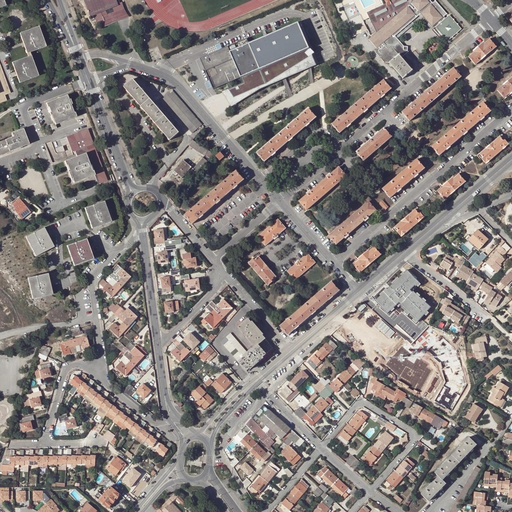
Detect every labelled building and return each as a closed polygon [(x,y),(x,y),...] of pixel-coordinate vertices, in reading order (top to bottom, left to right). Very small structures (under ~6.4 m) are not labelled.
[(102,23),(103,22),(104,24),(116,19),(115,17),(123,14),(120,4),(118,5),(115,0),(87,0),(84,1),(88,11),(88,12),(89,13),(90,16),(93,15),(96,22),(97,23),(97,24),(98,24),(99,24),(102,23)] [(392,0),(392,1),(392,3),(397,0),(406,0),(407,0),(407,2),(393,8),(392,7),(392,6),(388,8),(389,9),(389,10),(375,17),(375,16),(374,14),(373,12),(385,6),(384,4),(367,13),(376,30),(371,35),(371,36),(413,0),(412,0),(392,0)] [(411,70),(399,55),(393,49),(394,46),(398,42),(394,37),(395,36),(419,15),(421,13),(432,27),(444,16),(447,14),(435,1),(432,3),(429,0),(412,0),(413,0),(371,36),(368,39),(372,43),(376,48),(375,53),(377,56),(380,56),(380,58),(383,62),(384,62),(385,63),(386,62),(389,62),(402,78),(411,70)] [(120,4),(123,14),(115,17),(116,19),(104,24),(103,22),(102,23),(104,27),(129,17),(125,12),(124,9),(123,6),(122,3),(120,4)] [(385,6),(373,12),(374,14),(385,8),(386,10),(389,9),(388,8),(386,3),(384,4),(385,6)] [(445,19),(444,16),(432,27),(421,13),(419,15),(432,30),(435,27),(440,33),(440,31),(442,29),(443,27),(440,24),(441,23),(444,20),(445,20),(445,19)] [(444,20),(441,23),(440,24),(443,27),(442,29),(440,31),(440,33),(443,36),(444,36),(444,37),(447,40),(448,41),(451,38),(451,36),(453,37),(456,34),(456,32),(457,33),(460,30),(460,28),(458,25),(456,25),(457,24),(454,21),(452,21),(453,19),(450,16),(448,16),(445,19),(445,20),(444,20)] [(312,56),(297,22),(276,31),(275,29),(272,30),(273,33),(267,36),(266,33),(263,34),(264,37),(248,44),(246,39),(219,50),(220,52),(210,57),(210,59),(209,59),(207,56),(200,59),(213,89),(227,83),(229,89),(228,90),(233,99),(267,84),(288,71),(297,68),(297,67),(297,66),(297,65),(312,56)] [(45,47),(38,30),(35,31),(34,28),(21,33),(22,36),(19,37),(25,51),(27,50),(29,53),(45,47)] [(395,36),(394,37),(398,42),(394,46),(393,49),(399,55),(400,54),(402,57),(405,55),(415,67),(418,64),(419,64),(407,51),(403,50),(403,46),(395,36)] [(489,38),(484,43),(483,42),(472,51),(473,52),(468,56),(475,64),(496,46),(489,38)] [(219,50),(207,56),(209,59),(210,59),(210,57),(220,52),(219,50)] [(233,99),(228,90),(225,91),(234,105),(260,89),(316,65),(312,56),(297,65),(297,66),(297,67),(297,68),(288,71),(267,84),(233,99)] [(37,76),(31,59),(28,60),(27,57),(14,62),(15,65),(12,66),(17,80),(20,79),(21,82),(37,76)] [(0,103),(7,101),(5,96),(11,94),(0,63),(0,103)] [(407,105),(408,106),(401,112),(409,121),(461,76),(453,67),(446,73),(445,73),(442,76),(429,88),(428,87),(424,91),(425,91),(412,103),(411,102),(407,105)] [(511,76),(497,89),(504,97),(509,93),(510,94),(511,91),(511,76)] [(178,133),(132,80),(123,87),(169,141),(178,133)] [(383,80),(331,124),(339,133),(346,127),(347,128),(351,124),(350,124),(363,112),(364,113),(367,110),(366,109),(380,97),(381,98),(384,95),(384,94),(391,88),(383,80)] [(201,125),(172,91),(162,99),(192,133),(201,125)] [(55,125),(76,117),(74,113),(72,113),(67,100),(68,100),(67,97),(66,95),(46,103),(47,108),(49,107),(54,120),(53,120),(55,123),(55,125)] [(490,110),(483,102),(431,146),(439,155),(445,149),(446,150),(450,147),(449,146),(462,134),(463,135),(467,132),(466,131),(480,120),(480,121),(484,117),(484,116),(490,110)] [(308,123),(315,117),(308,109),(256,153),(263,162),(270,156),(271,157),(275,153),(274,153),(287,141),(288,142),(292,139),(291,138),(304,126),(305,127),(309,124),(308,123)] [(358,148),(359,148),(355,152),(363,160),(391,136),(383,127),(379,131),(379,130),(375,133),(375,134),(362,145),(358,148)] [(12,133),(13,137),(0,141),(0,154),(9,150),(10,152),(12,151),(12,149),(22,146),(22,147),(28,144),(26,139),(27,139),(23,129),(12,133)] [(106,181),(87,130),(65,138),(71,153),(73,152),(75,157),(85,154),(93,175),(93,176),(97,185),(106,181)] [(503,140),(499,136),(479,153),(483,157),(481,159),(485,163),(508,144),(504,139),(503,140)] [(204,156),(207,151),(191,141),(187,146),(204,156)] [(213,155),(207,151),(204,156),(210,159),(213,155)] [(72,179),(71,179),(72,181),(73,184),(93,176),(93,175),(85,154),(75,157),(63,162),(65,166),(67,165),(72,179)] [(207,162),(202,158),(192,169),(197,173),(207,162)] [(424,168),(416,159),(382,189),(389,198),(396,192),(397,193),(401,190),(400,189),(413,177),(414,178),(418,175),(417,174),(424,168)] [(194,178),(197,173),(192,169),(182,161),(172,173),(176,176),(177,175),(181,178),(187,172),(194,178)] [(305,193),(306,194),(298,202),(305,210),(345,176),(338,167),(329,174),(329,173),(325,176),(326,177),(310,191),(309,190),(305,193)] [(243,180),(235,172),(183,216),(191,225),(198,219),(198,220),(202,216),(202,215),(215,204),(216,205),(220,201),(219,201),(232,189),(232,190),(236,187),(236,186),(243,180)] [(441,185),(442,187),(437,191),(444,199),(464,181),(458,173),(453,178),(451,176),(441,185)] [(20,220),(25,216),(23,214),(27,211),(18,199),(11,205),(14,209),(13,211),(20,220)] [(375,210),(368,201),(328,236),(335,244),(343,237),(344,239),(348,235),(347,235),(363,220),(364,221),(368,218),(367,217),(375,210)] [(84,209),(90,226),(93,225),(94,228),(107,223),(106,220),(109,219),(104,205),(101,206),(100,203),(84,209)] [(418,213),(414,209),(394,226),(398,231),(397,232),(400,236),(423,216),(420,212),(418,213)] [(285,228),(277,220),(257,237),(264,246),(273,239),(274,240),(277,237),(276,235),(285,228)] [(25,238),(33,254),(36,252),(37,255),(50,249),(48,245),(51,244),(45,232),(42,233),(40,230),(25,238)] [(153,245),(164,244),(164,242),(162,230),(153,231),(155,239),(152,239),(153,245)] [(474,246),(478,250),(487,240),(477,230),(470,238),(476,244),(474,246)] [(474,246),(476,244),(470,238),(468,240),(474,246)] [(65,246),(72,263),(75,262),(76,265),(89,261),(88,257),(91,256),(86,243),(83,244),(82,240),(65,246)] [(357,259),(358,260),(353,264),(359,272),(380,254),(373,247),(368,251),(367,250),(357,259)] [(485,263),(495,272),(499,266),(499,265),(500,264),(505,259),(502,257),(507,252),(501,247),(485,263)] [(166,252),(156,254),(158,261),(158,264),(168,262),(166,252)] [(184,260),(186,268),(198,266),(198,263),(196,264),(195,262),(195,258),(191,259),(190,253),(182,254),(182,260),(184,260)] [(294,263),(295,264),(287,272),(294,280),(314,263),(307,254),(299,261),(298,260),(294,263)] [(440,266),(445,269),(448,271),(452,264),(455,266),(459,260),(457,259),(454,257),(452,259),(450,258),(450,257),(447,255),(440,266)] [(253,260),(252,259),(247,263),(267,286),(272,281),(271,280),(275,277),(258,257),(253,260)] [(456,275),(461,278),(467,282),(472,274),(473,272),(462,265),(464,263),(459,260),(455,266),(460,269),(456,275)] [(439,267),(433,263),(430,267),(436,271),(439,267)] [(116,264),(106,274),(116,283),(121,288),(130,277),(116,264)] [(511,269),(500,282),(504,287),(511,279),(511,269)] [(399,303),(400,305),(400,306),(418,322),(431,307),(425,302),(424,302),(421,300),(422,299),(419,297),(418,297),(415,294),(416,294),(412,291),(412,292),(410,290),(415,285),(416,286),(419,283),(407,270),(398,279),(399,279),(393,285),(392,284),(389,287),(390,288),(388,290),(381,297),(380,296),(375,301),(387,314),(390,311),(389,310),(392,307),(393,308),(399,303)] [(477,290),(478,288),(482,282),(483,280),(472,274),(467,282),(466,283),(472,287),(477,290)] [(27,279),(31,297),(34,296),(34,299),(49,296),(48,293),(51,292),(48,278),(45,278),(44,275),(27,279)] [(170,287),(169,277),(160,279),(161,289),(170,287)] [(199,290),(197,280),(184,282),(185,292),(199,290)] [(339,291),(331,282),(279,327),(287,336),(294,330),(298,327),(311,315),(311,316),(315,312),(328,300),(328,301),(332,297),(339,291)] [(121,288),(116,283),(112,287),(107,283),(102,289),(112,298),(121,288)] [(486,293),(489,294),(485,300),(490,303),(495,306),(501,297),(491,291),(492,288),(487,285),(483,292),(486,293)] [(457,307),(453,305),(452,306),(450,305),(451,303),(452,302),(447,299),(443,305),(446,307),(442,313),(450,318),(457,307)] [(208,305),(222,319),(232,309),(222,300),(216,306),(211,302),(208,305)] [(178,310),(177,301),(163,303),(165,313),(173,312),(173,311),(178,310)] [(116,305),(109,312),(112,315),(113,314),(119,308),(116,305)] [(212,329),(222,319),(208,305),(205,308),(214,317),(213,318),(209,314),(201,322),(204,325),(206,323),(212,329)] [(127,327),(133,321),(137,317),(127,308),(124,311),(119,307),(119,308),(113,314),(118,318),(122,323),(127,327)] [(466,325),(470,317),(466,315),(463,313),(459,311),(460,309),(457,307),(450,318),(461,325),(463,323),(466,325)] [(236,312),(234,310),(225,321),(227,323),(236,312)] [(361,326),(373,324),(374,327),(379,326),(379,323),(377,323),(376,317),(373,317),(372,312),(359,314),(359,317),(356,317),(357,321),(360,320),(361,326)] [(115,321),(118,318),(113,314),(112,315),(107,320),(110,323),(114,320),(115,321)] [(246,371),(249,368),(262,357),(272,348),(261,335),(250,323),(247,319),(238,327),(242,333),(250,342),(255,347),(252,349),(242,357),(242,356),(246,352),(230,333),(220,342),(246,371)] [(251,321),(250,323),(261,335),(262,334),(251,321)] [(108,329),(118,338),(120,335),(127,327),(122,323),(118,327),(114,323),(108,329)] [(348,335),(352,331),(348,326),(343,330),(348,335)] [(129,329),(127,327),(120,335),(122,336),(129,329)] [(435,340),(435,341),(446,346),(449,339),(434,332),(433,334),(430,332),(426,339),(425,338),(420,345),(424,349),(426,347),(431,350),(435,344),(431,342),(433,339),(435,340)] [(249,343),(250,342),(242,333),(241,334),(249,343)] [(184,339),(188,343),(184,348),(189,353),(198,342),(189,334),(184,339)] [(175,339),(180,344),(183,341),(178,335),(175,339)] [(72,340),(76,353),(89,349),(86,336),(72,340)] [(405,342),(399,336),(396,339),(402,345),(405,342)] [(473,345),(476,359),(486,357),(483,345),(487,344),(486,337),(474,339),(475,344),(473,345)] [(170,353),(179,362),(189,353),(184,348),(180,344),(175,339),(172,342),(176,347),(170,353)] [(59,344),(63,357),(76,353),(72,340),(59,344)] [(120,352),(124,348),(119,343),(116,347),(120,352)] [(324,357),(333,349),(328,344),(327,343),(318,351),(324,357)] [(128,353),(127,352),(128,350),(125,347),(124,348),(120,352),(119,353),(123,356),(134,366),(146,354),(136,345),(129,351),(128,353)] [(203,355),(206,359),(212,353),(214,356),(216,355),(208,346),(200,355),(201,357),(203,355)] [(242,356),(242,357),(252,349),(251,348),(246,352),(242,356)] [(324,357),(318,351),(307,362),(313,369),(314,369),(317,367),(316,366),(324,357)] [(209,362),(214,356),(212,353),(206,359),(209,362)] [(350,361),(354,358),(349,353),(345,356),(350,361)] [(134,366),(123,356),(118,361),(120,362),(115,367),(125,377),(134,366)] [(263,358),(262,357),(249,368),(250,369),(263,358)] [(357,368),(360,365),(354,358),(350,361),(352,363),(340,374),(347,381),(355,372),(352,369),(355,366),(357,368)] [(49,368),(48,364),(39,366),(40,371),(38,371),(40,380),(50,377),(48,369),(49,368)] [(499,365),(484,377),(486,379),(493,374),(495,375),(502,369),(499,365)] [(290,382),(296,388),(308,377),(302,371),(290,382)] [(222,374),(212,385),(212,386),(220,394),(231,383),(222,374)] [(334,390),(334,391),(338,388),(338,389),(339,388),(347,381),(340,374),(329,385),(327,384),(324,387),(325,388),(330,393),(334,390)] [(77,389),(82,382),(85,377),(82,375),(79,380),(78,379),(74,376),(70,383),(73,386),(77,389)] [(374,376),(370,382),(374,384),(371,388),(376,391),(386,397),(391,389),(376,380),(377,378),(374,376)] [(330,381),(328,378),(325,381),(322,378),(319,381),(319,382),(324,387),(327,384),(330,381)] [(85,385),(86,385),(82,382),(77,389),(80,392),(85,395),(89,388),(93,383),(90,380),(86,386),(85,385)] [(279,394),(288,403),(299,392),(296,388),(290,382),(279,394)] [(324,387),(319,382),(313,387),(319,393),(325,388),(324,387)] [(499,406),(503,398),(509,387),(499,382),(496,389),(494,388),(492,391),(494,392),(489,400),(499,406)] [(132,387),(130,385),(129,384),(122,391),(125,393),(132,387)] [(150,391),(142,384),(136,392),(141,396),(140,398),(142,400),(150,391)] [(93,391),(89,388),(85,395),(87,397),(87,398),(92,401),(97,394),(100,388),(97,386),(93,392),(93,391)] [(135,389),(132,387),(125,393),(129,396),(135,389)] [(201,405),(205,409),(213,401),(203,392),(200,388),(198,387),(191,395),(198,401),(196,403),(199,406),(201,405)] [(324,401),(328,398),(331,394),(330,393),(325,388),(319,393),(319,394),(318,395),(322,398),(313,406),(320,413),(328,405),(324,401)] [(397,388),(395,391),(391,389),(386,397),(396,402),(398,399),(399,400),(400,399),(402,400),(400,403),(405,406),(409,400),(406,398),(407,396),(405,396),(406,394),(397,388)] [(359,393),(354,389),(350,393),(354,398),(357,395),(359,396),(359,393)] [(384,400),(386,397),(376,391),(373,395),(378,397),(378,396),(384,400)] [(40,397),(39,392),(26,395),(30,409),(40,406),(38,398),(40,397)] [(97,394),(92,401),(95,403),(95,404),(100,407),(104,400),(105,398),(108,394),(105,392),(101,397),(100,397),(100,396),(97,394)] [(468,400),(466,403),(468,404),(470,401),(472,401),(475,398),(471,395),(468,400)] [(115,400),(112,398),(110,401),(109,403),(104,400),(100,407),(103,409),(103,410),(107,413),(112,405),(115,400)] [(413,407),(411,410),(413,411),(412,413),(424,420),(429,412),(414,402),(411,406),(413,407)] [(474,403),(465,417),(474,423),(483,409),(474,403)] [(115,419),(119,412),(123,406),(120,404),(116,409),(115,409),(116,408),(112,405),(107,413),(111,415),(110,416),(115,419)] [(250,420),(263,433),(268,428),(277,417),(263,405),(250,420)] [(313,406),(306,414),(303,411),(296,417),(300,420),(302,418),(305,420),(306,419),(312,426),(322,416),(320,413),(313,406)] [(105,416),(107,413),(103,410),(103,409),(100,407),(97,411),(105,416)] [(296,417),(303,411),(299,407),(293,413),(296,417)] [(113,422),(112,423),(119,428),(120,427),(127,418),(130,412),(127,410),(124,415),(119,412),(115,419),(113,422)] [(363,414),(360,410),(348,424),(356,431),(368,417),(364,413),(363,414)] [(429,412),(424,420),(439,429),(441,426),(445,428),(448,423),(429,412)] [(113,422),(115,419),(110,416),(111,415),(107,413),(105,416),(113,422)] [(33,421),(32,416),(21,419),(22,424),(19,425),(21,433),(31,431),(29,422),(33,421)] [(64,423),(66,431),(77,428),(75,420),(67,422),(67,419),(66,416),(58,418),(59,424),(64,423)] [(138,418),(135,416),(132,420),(131,419),(130,420),(127,418),(120,427),(120,428),(123,431),(125,428),(129,431),(134,424),(138,418)] [(379,416),(376,421),(384,426),(388,422),(379,416)] [(277,417),(268,428),(273,433),(281,439),(282,439),(284,436),(290,429),(277,417)] [(269,437),(273,433),(268,428),(263,433),(250,420),(248,422),(272,444),(274,442),(269,437)] [(133,433),(133,434),(137,436),(141,429),(145,424),(142,422),(139,427),(137,427),(138,426),(134,424),(129,431),(133,433)] [(248,422),(245,425),(251,430),(260,440),(272,453),(274,451),(270,446),(272,444),(248,422)] [(396,427),(388,422),(384,426),(393,431),(396,427)] [(348,424),(339,435),(337,438),(341,441),(343,438),(347,442),(348,441),(356,431),(348,424)] [(241,440),(239,442),(249,451),(257,444),(247,434),(251,430),(245,425),(236,435),(241,440)] [(140,439),(144,442),(149,435),(152,430),(149,428),(146,433),(145,432),(141,429),(137,436),(140,439)] [(299,447),(304,441),(290,429),(284,436),(292,442),(294,445),(296,443),(299,447)] [(113,439),(115,436),(107,431),(102,438),(108,442),(110,444),(113,439)] [(144,442),(148,445),(148,446),(152,448),(157,441),(160,436),(157,434),(153,439),(152,438),(153,438),(149,435),(144,442)] [(387,438),(383,434),(374,445),(382,452),(391,441),(387,438)] [(288,446),(292,442),(284,436),(282,439),(283,441),(288,446)] [(438,476),(421,494),(429,501),(446,484),(442,480),(476,444),(469,437),(435,472),(438,476)] [(164,446),(157,441),(152,448),(151,450),(154,453),(155,452),(159,454),(158,455),(163,457),(171,444),(168,442),(164,448),(164,447),(164,446)] [(114,449),(109,446),(107,444),(105,450),(110,453),(114,449)] [(257,444),(249,451),(259,461),(260,459),(263,462),(271,455),(268,452),(266,453),(257,444)] [(374,445),(362,459),(370,465),(382,452),(374,445)] [(293,465),(300,458),(288,446),(285,448),(280,453),(293,465)] [(75,465),(76,457),(71,456),(71,457),(70,457),(71,451),(67,450),(67,457),(66,465),(71,466),(71,467),(75,468),(75,465)] [(76,457),(75,465),(81,466),(81,465),(85,465),(85,456),(81,456),(81,457),(79,457),(80,450),(76,450),(76,457)] [(85,465),(84,468),(94,469),(95,456),(90,456),(90,457),(89,457),(89,450),(86,450),(85,456),(85,465)] [(425,450),(422,454),(429,459),(432,456),(425,450)] [(18,469),(19,458),(14,457),(14,458),(13,458),(13,452),(10,451),(9,458),(5,458),(5,467),(9,467),(9,471),(14,471),(14,469),(18,469)] [(19,458),(18,469),(23,469),(27,470),(28,466),(28,458),(24,457),(23,458),(22,458),(23,452),(19,451),(19,458)] [(28,458),(28,466),(33,467),(34,466),(37,466),(38,457),(33,457),(33,458),(32,458),(32,452),(29,451),(28,458)] [(47,466),(48,457),(43,457),(43,458),(41,457),(42,451),(39,451),(38,457),(37,466),(42,466),(42,465),(47,466)] [(56,466),(57,457),(52,457),(52,458),(51,458),(51,451),(48,451),(48,457),(47,466),(56,467),(56,466)] [(57,457),(56,466),(62,466),(62,465),(66,465),(67,457),(62,457),(62,458),(61,458),(61,451),(57,451),(57,457)] [(346,463),(350,466),(356,458),(352,455),(346,463)] [(110,473),(111,472),(115,475),(119,470),(120,471),(125,465),(116,457),(106,470),(110,473)] [(415,463),(407,457),(396,471),(403,478),(412,467),(415,463)] [(355,470),(361,462),(356,458),(350,466),(355,470)] [(260,476),(268,483),(279,469),(271,463),(260,476)] [(457,511),(482,470),(478,467),(476,466),(473,472),(449,511),(457,511)] [(134,467),(124,480),(132,486),(142,473),(134,467)] [(322,483),(319,486),(325,492),(331,486),(339,478),(329,469),(328,469),(325,467),(318,475),(320,478),(321,477),(330,485),(327,488),(322,483)] [(294,474),(287,468),(284,471),(290,478),(294,474)] [(252,471),(242,483),(247,486),(257,475),(252,471)] [(403,478),(396,471),(384,484),(387,487),(390,484),(394,488),(403,478)] [(498,474),(493,474),(493,476),(490,476),(490,474),(490,472),(485,472),(484,483),(489,483),(489,481),(492,482),(492,486),(497,486),(498,477),(498,474)] [(253,489),(259,493),(268,483),(260,476),(249,490),(251,492),(253,489)] [(504,487),(504,491),(509,492),(510,483),(510,480),(505,479),(505,481),(502,481),(502,479),(502,478),(498,477),(497,486),(496,489),(501,489),(501,487),(504,487)] [(345,491),(348,494),(349,493),(354,496),(358,491),(354,488),(351,491),(348,488),(349,488),(339,478),(331,486),(341,496),(345,491)] [(309,485),(302,479),(290,492),(298,499),(307,488),(309,485)] [(110,487),(104,494),(99,490),(97,493),(98,494),(95,498),(111,511),(113,511),(124,499),(110,487)] [(318,497),(323,492),(318,487),(313,492),(318,497)] [(9,493),(9,490),(0,489),(0,502),(2,504),(5,502),(13,502),(13,493),(9,493)] [(29,501),(29,489),(23,489),(23,493),(17,493),(17,503),(25,503),(25,501),(29,501)] [(286,511),(298,499),(290,492),(279,506),(286,511)] [(330,504),(334,500),(325,492),(321,496),(324,499),(313,511),(326,511),(330,508),(329,507),(331,505),(330,504)] [(478,500),(474,499),(474,504),(478,505),(480,505),(485,505),(486,501),(483,500),(484,497),(488,497),(488,493),(477,492),(476,497),(478,497),(478,500)] [(42,502),(42,503),(44,506),(46,505),(45,504),(50,501),(44,495),(43,495),(43,493),(33,493),(33,502),(42,502)] [(161,511),(180,511),(171,503),(176,499),(186,509),(189,506),(175,493),(159,509),(161,511)] [(396,494),(393,497),(400,503),(403,500),(396,494)] [(50,500),(50,501),(45,504),(46,505),(44,506),(37,511),(58,511),(60,511),(50,500)]
